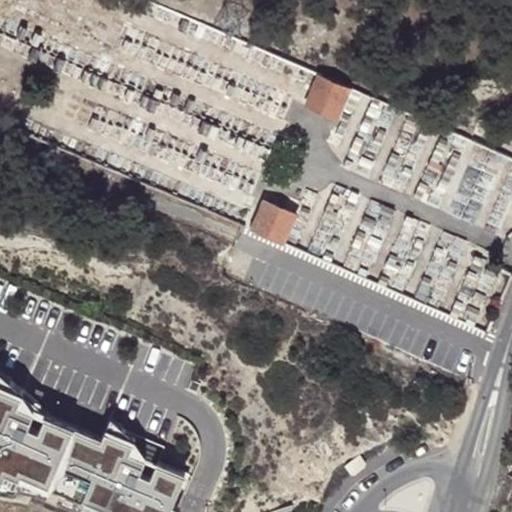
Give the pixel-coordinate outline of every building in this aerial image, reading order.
[(337,117),(350,87),(321,74),(308,104),(337,117)] [(460,134),(474,140),(478,130),(464,124),(460,134)] [(253,229),(283,242),(296,212),(266,199),(253,229)] [(0,369),(0,376),(27,388),(1,367),(0,369)] [(0,475),(86,511),(168,511),(186,470),(147,455),(153,439),(135,431),(110,423),(104,436),(37,408),(40,400),(27,388),(0,376),(0,475)] [(110,423),(135,431),(113,414),(110,423)] [(364,461),(357,452),(342,464),(348,472),(364,461)]
